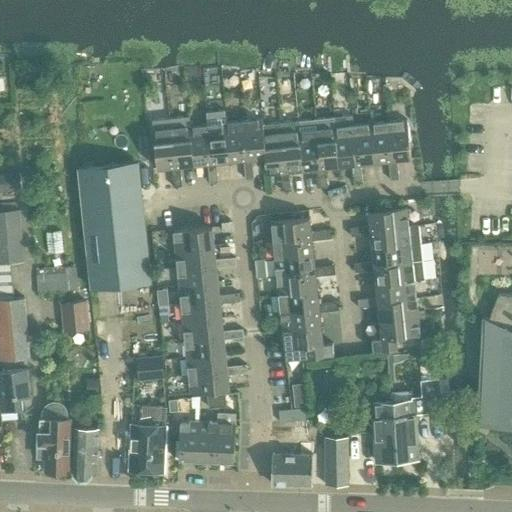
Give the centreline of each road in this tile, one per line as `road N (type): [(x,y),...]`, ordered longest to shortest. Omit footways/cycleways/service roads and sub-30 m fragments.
road 1 (residential): [(258,503),(263,416),(241,207)]
road 2 (tertiary): [(205,501),(0,491)]
road 3 (tertiary): [(441,511),(293,505)]
road 4 (residential): [(352,343),(337,198)]
road 5 (residential): [(337,198),(461,187)]
